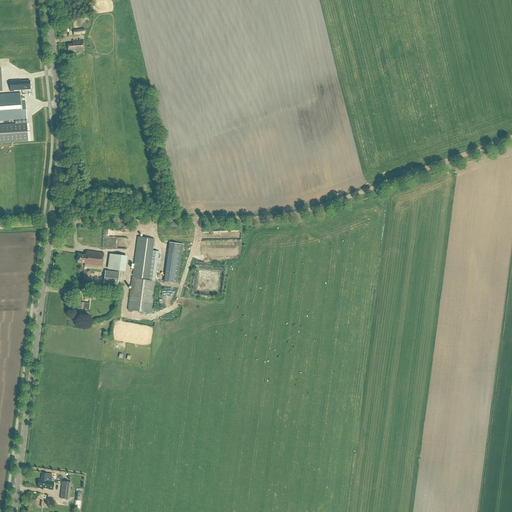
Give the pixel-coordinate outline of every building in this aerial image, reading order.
[(84,51),(83,41),(72,42),(72,44),(67,44),(68,52),(73,52),(74,52),(74,50),(77,50),(77,52),(84,51)] [(20,82),(20,81),(9,81),(10,92),(14,92),(14,91),(30,90),(30,81),(20,82)] [(0,141),(27,140),(24,99),(0,101),(0,141)] [(151,313),(159,252),(152,251),(154,239),(137,237),(128,310),(151,313)] [(181,246),(166,244),(162,283),(177,284),(181,246)] [(102,269),(104,254),(87,251),(87,256),(79,255),(78,262),(85,264),(85,266),(102,269)] [(89,283),(90,271),(83,270),(82,283),(89,283)] [(117,291),(120,272),(105,270),(103,289),(117,291)] [(88,309),(89,304),(80,302),(79,308),(76,308),(75,319),(81,320),(82,316),(83,309),(88,309)] [(52,475),(51,475),(47,474),(42,473),(41,480),(39,480),(38,488),(43,489),(43,488),(46,488),(46,489),(53,490),(54,482),(51,481),(52,475)] [(69,500),(71,482),(62,481),(60,499),(69,500)]
